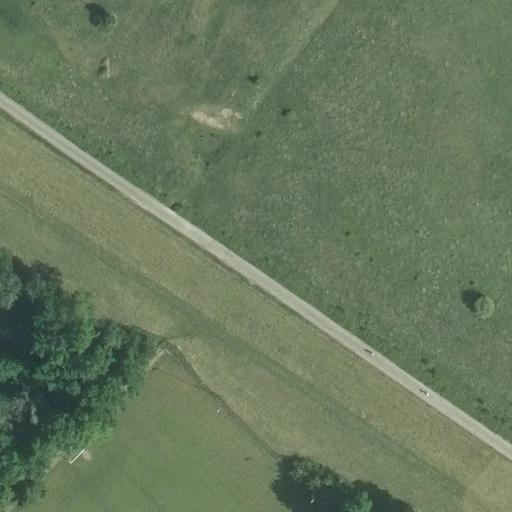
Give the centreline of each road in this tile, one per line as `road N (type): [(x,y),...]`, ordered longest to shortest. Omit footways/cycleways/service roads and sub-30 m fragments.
road 1 (unclassified): [(0,99),(511,454)]
road 2 (track): [(490,511),(0,185)]
